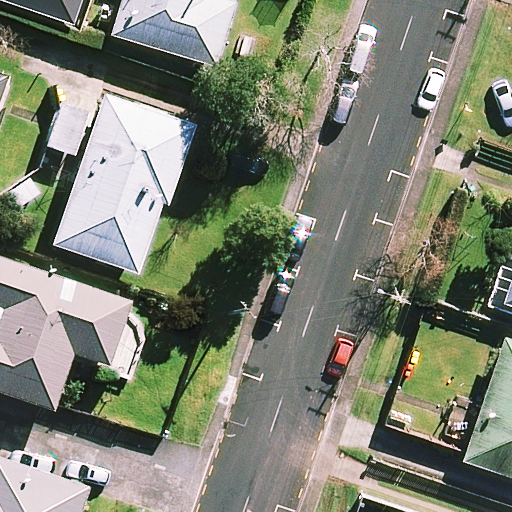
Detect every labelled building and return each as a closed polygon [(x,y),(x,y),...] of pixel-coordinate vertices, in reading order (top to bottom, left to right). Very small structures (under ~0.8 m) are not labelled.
[(119,0),(112,25),(214,56),(231,0),(119,0)] [(187,123),(65,82),(44,144),(78,155),(49,242),(132,269),(155,199),(161,201),(187,123)] [(124,299),(0,256),(0,390),(48,407),(68,349),(102,361),(124,299)] [(511,261),(501,292),(511,296),(511,261)] [(511,332),(503,329),(461,451),(511,468),(511,332)] [(0,511),(71,511),(80,486),(0,459),(0,511)]
